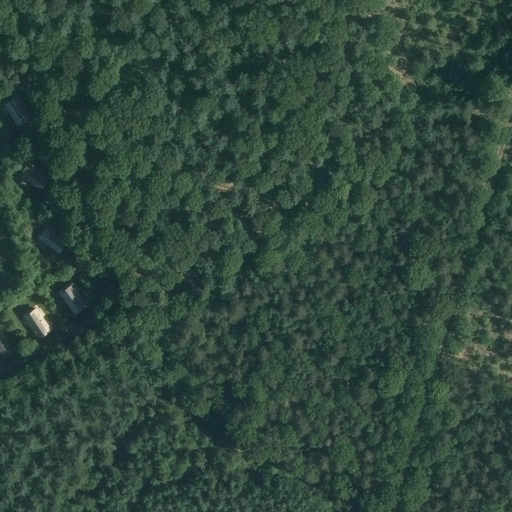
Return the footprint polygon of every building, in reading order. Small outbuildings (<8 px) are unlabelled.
[(18,124),(29,117),(21,103),(22,103),(20,99),(19,100),(16,96),(5,103),(18,124)] [(20,174),(41,188),(48,177),(35,168),(35,167),(32,165),(31,166),(28,163),(20,174)] [(39,237),(59,251),(67,240),(54,231),(54,230),(51,228),(50,229),(47,226),(39,237)] [(61,292),(75,312),(86,304),(76,291),(78,290),(75,287),(74,288),(72,284),(61,292)] [(25,316),(40,336),(50,328),(41,315),(42,314),(39,311),(38,312),(36,308),(25,316)] [(0,331),(0,351),(10,344),(0,331)]
